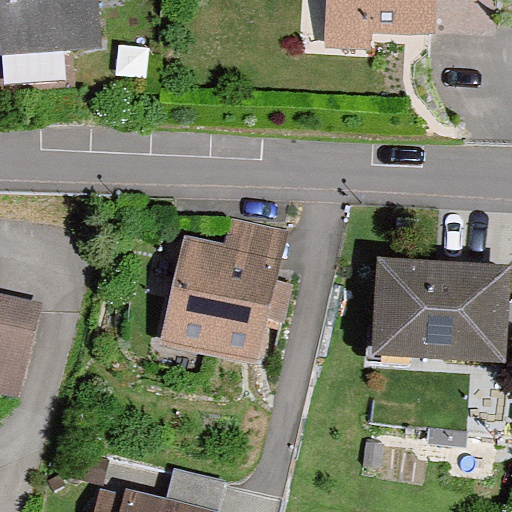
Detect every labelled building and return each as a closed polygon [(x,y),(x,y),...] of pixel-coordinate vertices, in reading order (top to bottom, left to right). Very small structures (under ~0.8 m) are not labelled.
[(0,0),(0,57),(90,52),(87,0),(0,0)] [(422,36),(424,0),(306,0),(304,50),(365,53),(366,34),(422,36)] [(224,214),(218,248),(161,237),(140,348),(248,369),(276,224),(224,214)] [(359,261),(354,362),(484,368),(489,267),(359,261)] [(0,400),(8,403),(33,307),(0,298),(0,400)] [(187,511),(87,492),(82,511),(187,511)]
